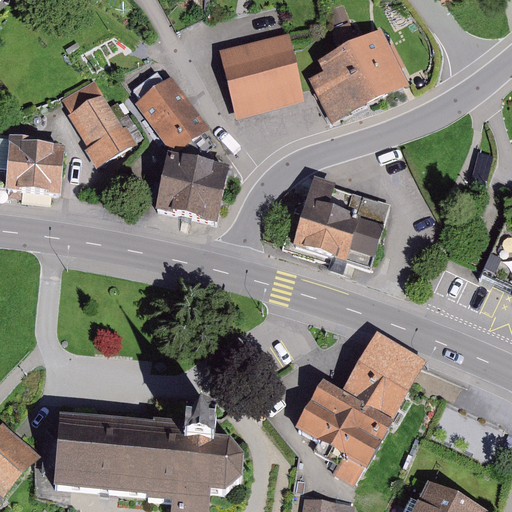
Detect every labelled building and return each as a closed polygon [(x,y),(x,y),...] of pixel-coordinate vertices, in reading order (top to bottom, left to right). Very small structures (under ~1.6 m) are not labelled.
[(332,80),(318,87),(337,127),(414,89),(391,42),(329,72),(332,80)] [(310,104),(294,45),(228,63),(244,122),(310,104)] [(211,141),(166,82),(138,103),(183,163),(211,141)] [(101,92),(70,110),(107,173),(138,155),(101,92)] [(72,158),(0,150),(0,193),(68,200),(72,158)] [(238,182),(180,169),(169,218),(227,231),(238,182)] [(388,215),(325,193),(306,249),(368,271),(388,215)] [(511,256),(497,249),(481,282),(511,296),(511,256)] [(430,373),(376,343),(374,347),(363,366),(349,390),(342,401),(340,405),(395,437),(430,373)] [(360,498),(395,437),(340,405),(324,395),(317,407),(302,430),(295,442),(338,475),(335,483),(360,498)] [(192,432),(67,422),(61,495),(232,508),(251,490),(253,462),(237,441),(224,439),(225,424),(193,422),(192,432)] [(0,511),(5,511),(43,468),(3,435),(0,438),(0,511)] [(483,511),(440,492),(430,511),(483,511)]
